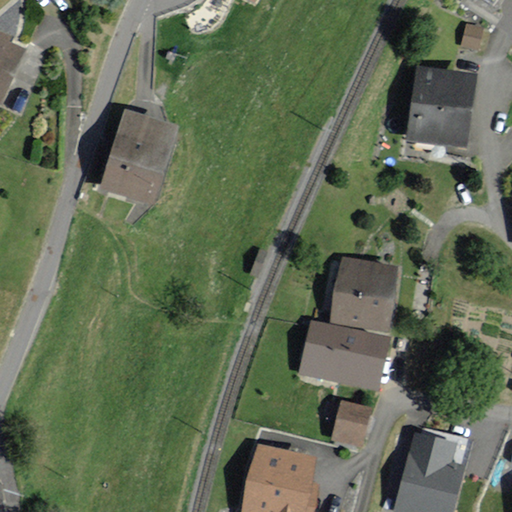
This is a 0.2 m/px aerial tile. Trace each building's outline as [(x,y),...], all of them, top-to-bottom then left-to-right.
[(17,36),(0,28),(0,102),(4,104),(26,48),(14,43),(17,36)] [(475,73),(417,65),(407,137),(466,144),(475,73)] [(178,124),(124,109),(102,187),(156,203),(178,124)] [(399,266),(339,258),(330,321),(389,330),(399,266)] [(392,337),(311,321),(300,373),(382,389),(392,337)] [(373,408),(341,400),(331,439),(363,446),(373,408)] [(449,464),(454,444),(417,434),(398,509),(407,511),(449,511),(461,467),(449,464)] [(314,460),(260,447),(244,511),(311,511),(318,486),(308,484),(314,460)]
